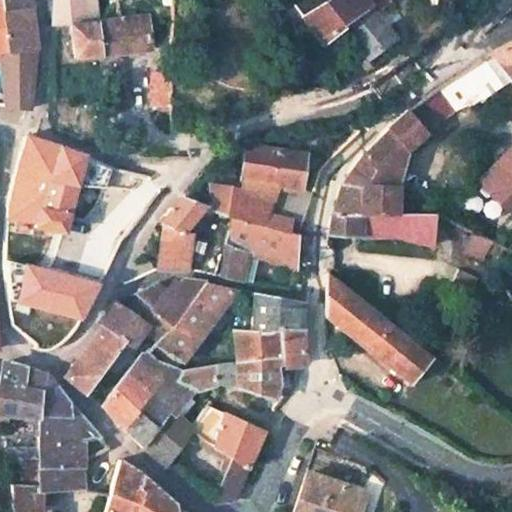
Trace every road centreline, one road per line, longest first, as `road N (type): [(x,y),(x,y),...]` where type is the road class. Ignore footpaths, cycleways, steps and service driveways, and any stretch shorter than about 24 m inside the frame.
road 1 (residential): [(310,390),(312,217),(332,167),(424,82),(450,47)]
road 2 (unclassified): [(310,390),(468,469),(511,478)]
road 3 (unclassified): [(256,511),(310,390)]
